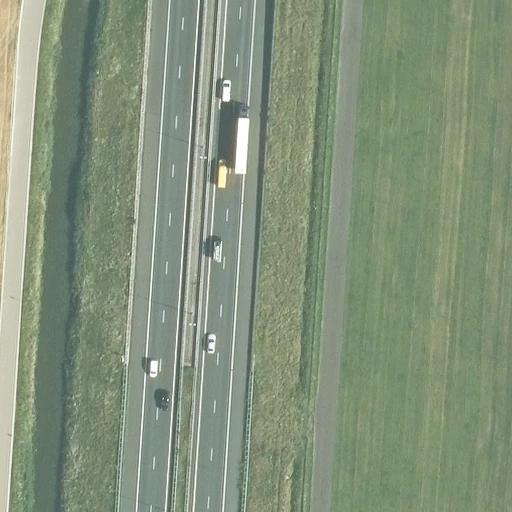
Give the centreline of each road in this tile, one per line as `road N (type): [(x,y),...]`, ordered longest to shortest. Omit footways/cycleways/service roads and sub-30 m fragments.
road 1 (motorway): [(208,511),(242,0)]
road 2 (motorway): [(185,0),(151,511)]
road 3 (unclassified): [(0,511),(34,0)]
